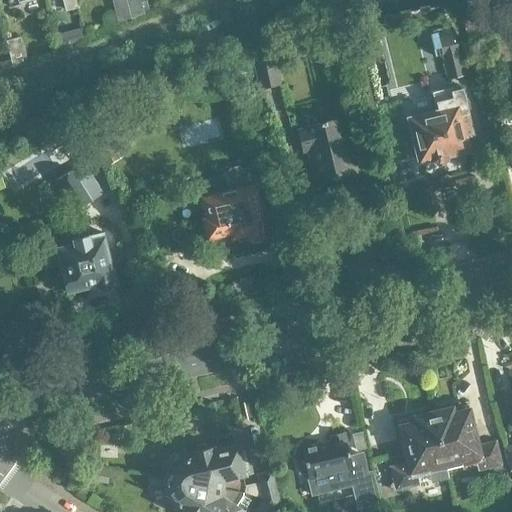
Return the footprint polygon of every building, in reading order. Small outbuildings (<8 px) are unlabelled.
[(79,7),(77,0),(64,0),(67,11),(79,7)] [(113,0),(118,19),(132,15),(127,0),(113,0)] [(127,0),(132,15),(145,12),(142,0),(127,0)] [(481,34),(477,16),(464,19),(468,36),(481,34)] [(431,35),(436,59),(444,57),(449,79),(465,75),(456,42),(452,43),(449,31),(431,35)] [(6,40),(13,68),(29,62),(22,36),(6,40)] [(259,90),(282,84),(276,59),(253,65),(259,90)] [(247,74),(233,78),(238,95),(251,90),(247,74)] [(452,87),(432,91),(435,103),(437,103),(439,110),(408,117),(414,144),(412,144),(410,148),(411,155),(415,157),(417,157),(418,161),(430,159),(430,160),(436,164),(442,162),(447,155),(446,154),(467,149),(465,139),(474,137),(462,89),(453,91),(452,87)] [(317,182),(355,172),(341,116),(303,126),(304,130),(298,131),(303,150),(309,149),(317,182)] [(103,168),(124,155),(109,129),(87,143),(103,168)] [(253,172),(251,164),(240,167),(236,164),(228,166),(225,171),(222,171),(226,189),(200,195),(205,216),(203,217),(208,239),(230,234),(231,239),(246,235),(247,237),(267,233),(253,172)] [(103,194),(90,173),(80,179),(73,169),(67,173),(55,180),(74,211),(103,194)] [(112,289),(115,281),(103,233),(64,243),(65,247),(57,249),(63,273),(59,274),(55,281),(57,288),(63,292),(67,291),(68,293),(96,286),(96,289),(101,292),(112,289)] [(468,404),(433,413),(446,469),(485,460),(487,468),(501,465),(495,442),(478,446),(468,404)] [(449,479),(446,469),(433,413),(398,421),(408,463),(390,467),(396,490),(410,487),(408,478),(429,473),(431,484),(449,479)] [(340,470),(352,467),(344,433),(330,436),(332,446),(321,449),(320,444),(301,449),(309,478),(325,474),(327,480),(342,476),(340,470)] [(166,472),(165,476),(277,496),(271,472),(257,475),(259,482),(245,486),(243,475),(251,473),(247,456),(237,459),(234,446),(218,450),(217,445),(186,453),(187,457),(183,458),(180,459),(177,461),(173,463),(171,466),(169,468),(168,469),(166,472)] [(360,508),(381,503),(373,470),(353,475),(360,508)] [(277,496),(165,476),(164,478),(164,481),(164,482),(164,484),(164,486),(165,489),(165,490),(166,493),(167,494),(168,497),(169,499),(171,500),(173,502),(175,504),(177,505),(174,509),(179,511),(242,511),(244,508),(250,511),(270,511),(278,500),(277,496)]
